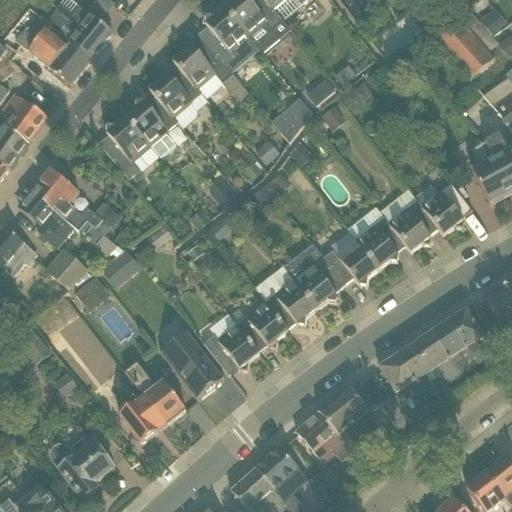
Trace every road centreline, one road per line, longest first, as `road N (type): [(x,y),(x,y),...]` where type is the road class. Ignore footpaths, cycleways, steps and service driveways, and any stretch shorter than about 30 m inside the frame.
road 1 (residential): [(161,511),(277,408),(511,253)]
road 2 (unclassified): [(0,208),(169,0)]
road 3 (residential): [(371,511),(511,389)]
